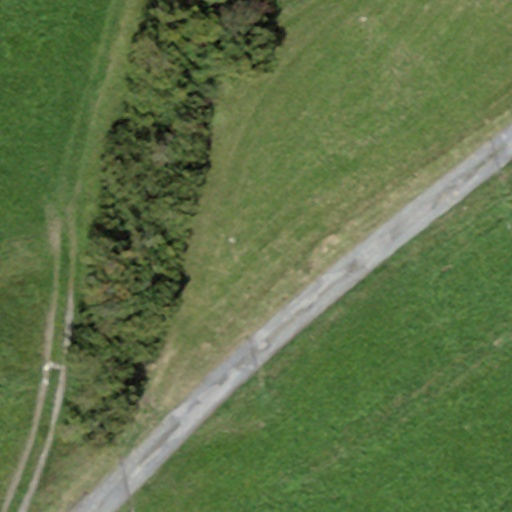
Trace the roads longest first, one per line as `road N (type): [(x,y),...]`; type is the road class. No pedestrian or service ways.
road 1 (track): [(104,511),(333,288),(511,147)]
road 2 (track): [(16,511),(45,443),(66,318),(68,220)]
